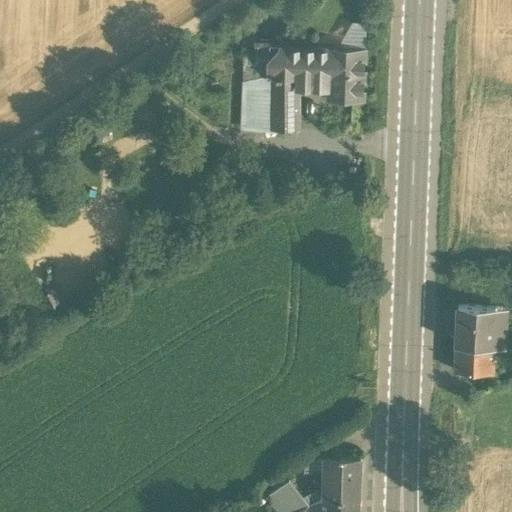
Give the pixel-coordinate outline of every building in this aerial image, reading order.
[(329,49),(273,47),(273,84),(297,84),(328,84),(329,49)] [(364,51),(329,49),(328,84),(327,95),(351,96),(363,97),(364,51)] [(297,130),(297,84),(273,84),(231,84),(230,130),(297,130)] [(361,132),(363,97),(351,96),(350,131),(361,132)] [(91,138),(102,154),(117,144),(106,128),(91,138)] [(495,305),(458,303),(455,370),(492,371),(494,341),(495,305)] [(511,311),(511,305),(495,305),(494,341),(510,342),(511,311)] [(304,470),(314,471),(324,471),(325,454),(317,454),(304,463),(304,470)] [(341,455),(325,454),(324,471),(314,471),(313,482),(324,482),(323,496),(360,496),(361,455),(345,455),(345,454),(341,454),(341,455)] [(289,479),(267,494),(280,511),(290,511),(308,503),(300,493),(289,479)] [(318,486),(300,493),(308,503),(323,496),(318,486)] [(359,511),(360,496),(323,496),(308,503),(308,511),(359,511)]
